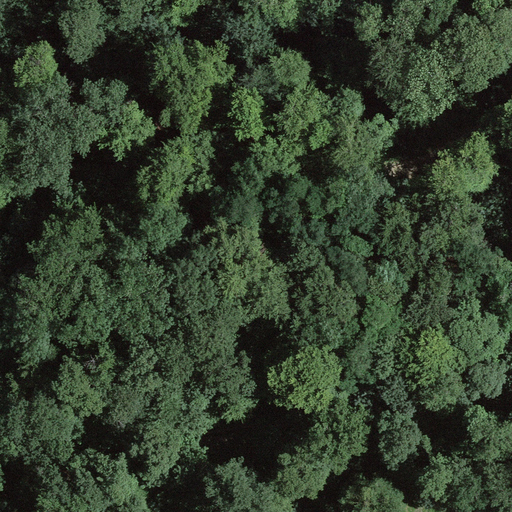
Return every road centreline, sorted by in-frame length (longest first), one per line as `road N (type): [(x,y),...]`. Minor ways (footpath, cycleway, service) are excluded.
road 1 (track): [(511,119),(413,172),(72,183),(0,216)]
road 2 (track): [(511,437),(381,417),(213,436),(0,499)]
